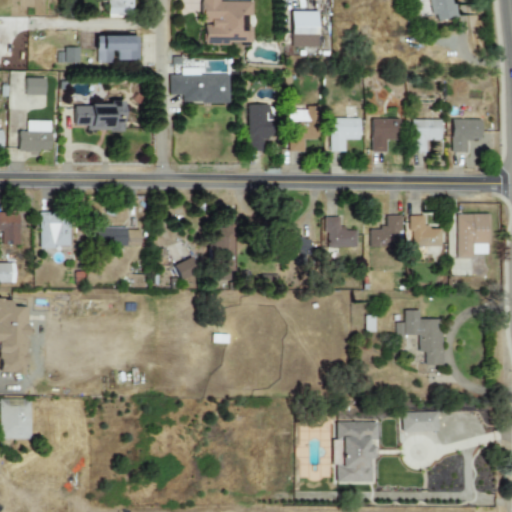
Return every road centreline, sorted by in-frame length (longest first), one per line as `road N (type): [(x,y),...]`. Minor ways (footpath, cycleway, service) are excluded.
road 1 (residential): [(0,179),(511,184)]
road 2 (residential): [(163,0),(161,181)]
